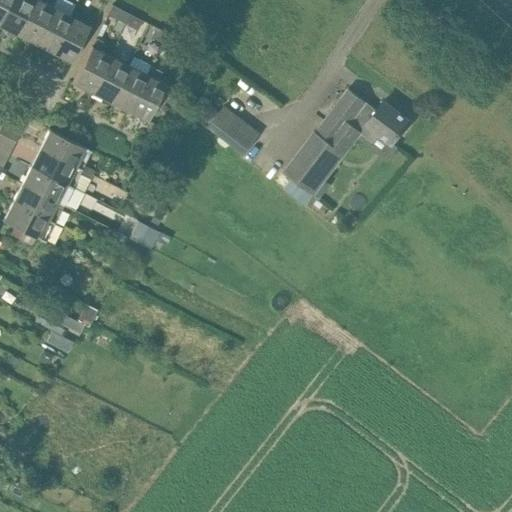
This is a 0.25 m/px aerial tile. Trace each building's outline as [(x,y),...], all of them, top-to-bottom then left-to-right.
[(0,0),(0,17),(8,0),(0,0)] [(14,33),(15,34),(31,0),(8,0),(0,17),(0,26),(7,30),(6,33),(13,37),(14,33)] [(33,43),(52,5),(42,0),(31,0),(15,34),(26,39),(24,42),(31,46),(33,43)] [(107,14),(126,25),(132,14),(112,3),(107,14)] [(70,14),(52,5),(33,43),(44,48),(42,51),(50,55),(51,52),(70,14)] [(70,14),(51,52),(62,58),(61,60),(67,64),(69,61),(70,62),(90,24),(70,14)] [(132,14),(126,25),(121,34),(126,37),(133,35),(142,20),(132,14)] [(162,42),(167,33),(155,27),(151,36),(162,42)] [(178,38),(167,33),(162,42),(174,47),(178,38)] [(91,92),(110,54),(99,49),(103,41),(95,37),(72,83),(84,89),(83,91),(89,94),(90,92),(91,92)] [(109,102),(129,64),(110,54),(91,92),(102,98),(101,101),(107,104),(109,101),(109,102)] [(129,64),(109,102),(120,107),(119,110),(126,113),(127,111),(147,73),(129,64)] [(151,65),(147,73),(127,111),(138,117),(137,119),(144,122),(145,120),(146,121),(166,83),(158,78),(162,71),(151,65)] [(409,120),(384,100),(377,109),(349,87),(316,130),(315,130),(283,171),(299,183),(315,195),(361,132),(350,123),(356,115),(367,123),(366,124),(391,143),(409,120)] [(0,133),(6,137),(12,126),(3,122),(0,127),(0,133)] [(253,142),(229,124),(220,135),(244,153),(253,142)] [(12,126),(6,137),(15,141),(20,131),(12,126)] [(39,147),(92,174),(94,170),(84,164),(91,150),(48,128),(39,147)] [(92,174),(39,147),(30,165),(72,186),(83,192),(92,174)] [(21,182),(63,204),(72,186),(30,165),(21,182)] [(63,204),(21,182),(12,200),(54,222),(63,204)] [(315,195),(299,183),(291,193),(311,208),(319,198),(315,195)] [(54,222),(12,200),(2,219),(45,241),(54,222)] [(137,221),(129,237),(149,248),(158,231),(137,221)] [(124,245),(119,255),(136,264),(141,254),(124,245)]
